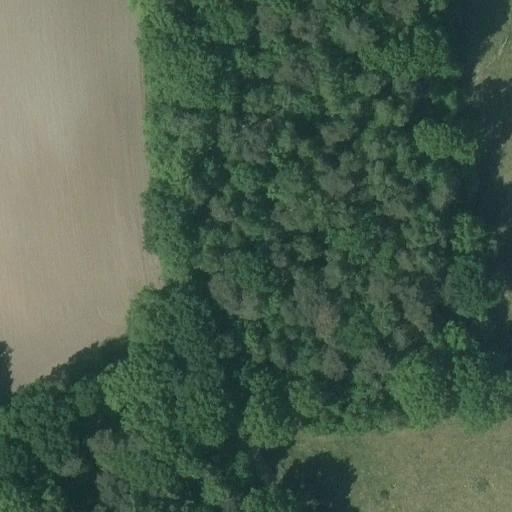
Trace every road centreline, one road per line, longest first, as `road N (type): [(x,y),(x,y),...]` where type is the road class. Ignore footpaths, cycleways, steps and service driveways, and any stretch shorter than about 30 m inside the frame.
road 1 (track): [(196,368),(176,355),(145,357),(0,447)]
road 2 (track): [(286,511),(215,387),(196,368)]
